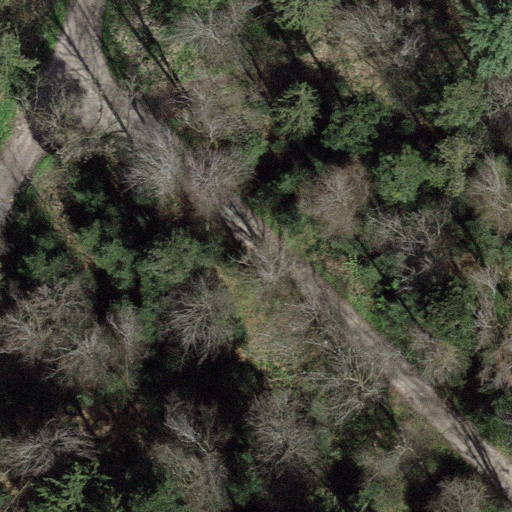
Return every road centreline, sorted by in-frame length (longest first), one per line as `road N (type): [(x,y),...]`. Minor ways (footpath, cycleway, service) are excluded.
road 1 (track): [(511,450),(290,232),(58,91)]
road 2 (track): [(89,0),(58,91),(0,194)]
